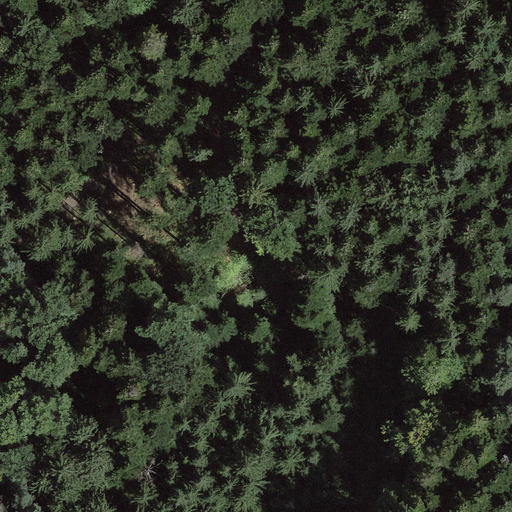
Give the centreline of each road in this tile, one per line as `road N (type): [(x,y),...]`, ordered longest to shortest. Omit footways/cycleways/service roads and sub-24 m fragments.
road 1 (track): [(213,84),(232,216),(267,256),(360,305),(391,338),(404,384),(405,438),(371,511)]
road 2 (track): [(295,0),(213,84),(0,267)]
